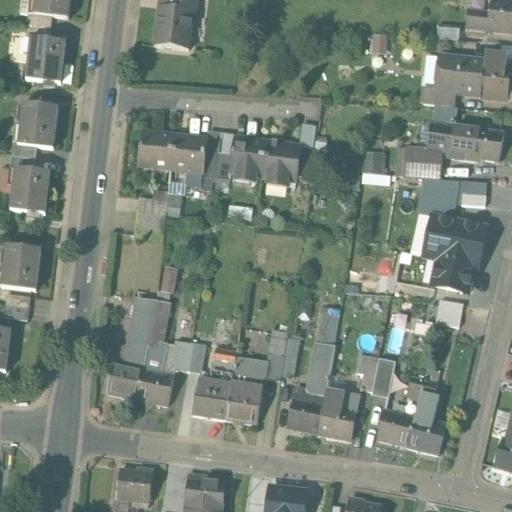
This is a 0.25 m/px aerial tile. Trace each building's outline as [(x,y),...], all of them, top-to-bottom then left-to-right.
[(22,0),(20,17),(28,18),(28,17),(52,20),(69,22),(71,0),(22,0)] [(197,0),(192,0),(166,0),(166,8),(160,7),(156,47),(188,50),(192,13),(196,13),(197,0)] [(511,3),(497,3),(492,3),(491,17),(467,15),(466,31),(511,34),(511,3)] [(52,20),(28,17),(28,18),(27,29),(51,32),(52,20)] [(65,46),(30,42),(25,84),(60,88),(65,46)] [(485,59),(485,66),(442,61),(438,95),(505,103),(509,71),(506,71),(507,62),(485,59)] [(58,112),(22,108),(17,150),(53,154),(58,112)] [(504,138),(435,127),(430,155),(442,156),(441,160),(476,166),(476,163),(500,167),(504,138)] [(174,137),(143,133),(139,167),(141,168),(142,165),(155,167),(155,169),(170,171),(174,137)] [(208,141),(174,137),(170,171),(188,173),(189,168),(204,170),(204,173),(206,173),(208,141)] [(266,147),(236,143),(231,172),(248,175),(247,178),(261,180),(266,147)] [(302,152),(266,147),(261,180),(280,183),(281,179),(297,181),(301,153),(302,152)] [(314,155),(301,153),(297,181),(310,183),(314,155)] [(368,154),(367,174),(388,174),(389,154),(368,154)] [(430,155),(407,154),(405,180),(432,183),(439,183),(441,160),(442,156),(430,155)] [(50,178),(14,174),(10,213),(46,217),(50,178)] [(453,224),(461,185),(439,183),(432,183),(425,219),(433,220),(453,224)] [(486,199),(462,197),(462,209),(485,211),(486,199)] [(141,228),(168,233),(173,202),(146,198),(141,228)] [(453,224),(433,220),(424,260),(438,263),(432,288),(467,296),(473,270),(477,271),(485,231),(453,224)] [(39,252),(5,248),(0,288),(0,289),(34,294),(39,252)] [(166,267),(162,294),(178,297),(182,269),(166,267)] [(463,311),(441,307),(437,329),(459,333),(463,311)] [(431,331),(416,329),(414,339),(430,342),(431,331)] [(10,334),(0,332),(0,375),(5,376),(10,334)] [(163,339),(150,336),(147,349),(147,350),(160,353),(163,339)] [(130,346),(125,372),(112,369),(106,399),(137,404),(143,374),(147,350),(147,349),(130,346)] [(236,356),(215,353),(213,366),(234,369),(234,364),(236,356)] [(309,395),(302,393),(302,398),(297,397),(290,433),(318,439),(326,396),(328,385),(331,372),(333,358),(322,356),(317,381),(312,380),(309,395)] [(283,361),(270,359),(266,383),(279,385),(283,361)] [(378,363),(361,359),(358,377),(365,379),(362,395),(371,397),(378,363)] [(396,366),(378,363),(371,397),(390,400),(396,366)] [(258,367),(234,364),(234,369),(230,394),(225,425),(256,430),(263,387),(255,386),(258,367)] [(345,375),(331,372),(328,385),(343,388),(345,375)] [(173,380),(143,374),(137,404),(167,410),(173,380)] [(222,386),(198,382),(192,420),(225,425),(230,394),(221,393),(222,386)] [(424,385),(412,382),(408,401),(419,404),(420,397),(424,385)] [(438,388),(424,385),(420,397),(435,401),(438,388)] [(345,400),(326,396),(318,439),(351,445),(357,415),(342,412),(345,400)] [(435,401),(420,397),(419,404),(414,422),(407,452),(438,460),(445,429),(432,426),(438,402),(435,401)] [(414,422),(385,415),(378,445),(407,452),(414,422)] [(511,444),(501,442),(493,472),(511,476),(511,444)] [(143,475),(119,473),(116,501),(149,505),(152,473),(143,472),(143,475)] [(218,511),(222,485),(197,482),(198,479),(190,478),(186,511),(185,511),(218,511)] [(302,511),(304,498),(281,496),(282,493),(272,492),(269,511),(302,511)] [(381,511),(358,507),(359,504),(349,502),(347,511),(381,511)]
